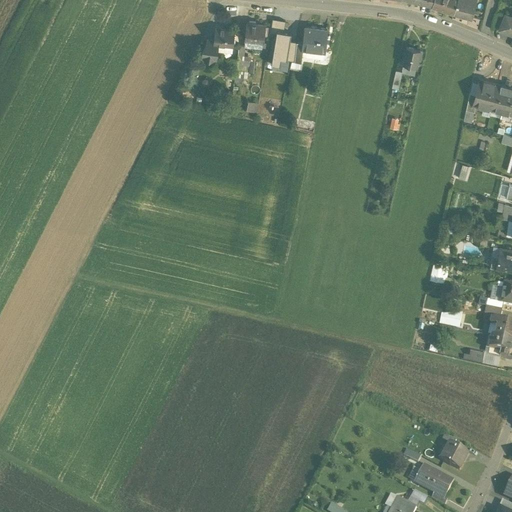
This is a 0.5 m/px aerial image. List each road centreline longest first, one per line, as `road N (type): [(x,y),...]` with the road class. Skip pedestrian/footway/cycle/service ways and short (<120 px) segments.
road 1 (track): [(72,279),(511,374)]
road 2 (track): [(0,419),(183,64)]
road 3 (residential): [(511,54),(416,17),(267,0)]
road 4 (track): [(386,348),(302,511)]
